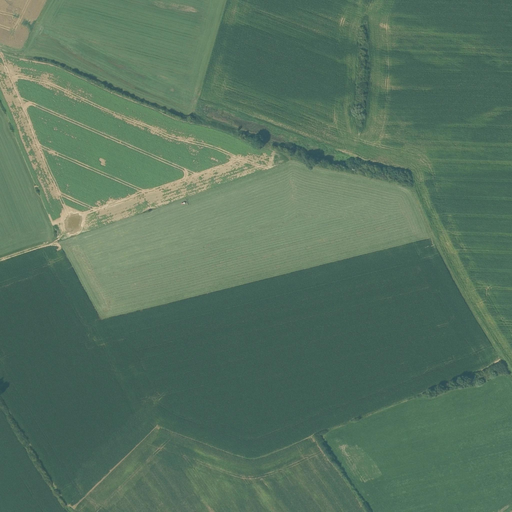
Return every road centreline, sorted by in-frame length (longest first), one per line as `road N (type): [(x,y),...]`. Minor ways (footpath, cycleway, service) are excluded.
road 1 (track): [(0,261),(262,173)]
road 2 (track): [(405,182),(511,377)]
